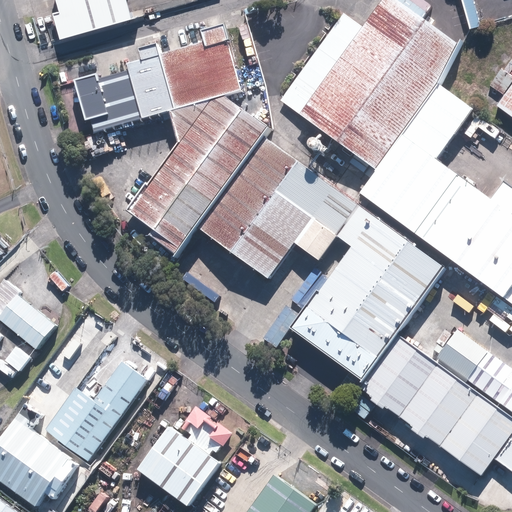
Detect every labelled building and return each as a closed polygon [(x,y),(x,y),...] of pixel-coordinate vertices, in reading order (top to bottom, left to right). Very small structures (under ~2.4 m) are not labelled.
[(131,0),(62,0),(64,8),(59,9),(66,36),(136,15),(131,0)] [(466,52),(391,0),(388,0),(303,120),(380,174),(466,52)] [(484,23),(476,0),(466,0),(474,26),(484,23)] [(470,29),(465,10),(457,12),(462,31),(470,29)] [(251,26),(246,12),(236,15),(240,30),(251,26)] [(284,106),(303,120),(363,36),(343,23),(284,106)] [(251,30),(243,32),(253,66),(261,64),(251,30)] [(80,85),(97,138),(179,113),(233,97),(241,94),(225,41),(80,85)] [(511,81),(511,72),(505,67),(493,83),(505,92),(511,81)] [(442,88),(404,141),(439,165),(476,113),(442,88)] [(511,91),(500,108),(511,116),(511,91)] [(186,142),(136,216),(187,252),(201,233),(274,131),(233,97),(179,113),(186,142)] [(345,181),(274,131),(201,233),(272,283),(297,248),(345,181)] [(404,141),(365,196),(452,257),(511,299),(511,217),(439,165),(404,141)] [(365,196),(345,181),(297,248),(319,264),(365,196)] [(280,322),(364,381),(452,257),(365,196),(319,264),(280,322)] [(58,270),(52,275),(66,293),(72,288),(58,270)] [(59,330),(20,299),(0,323),(0,327),(37,357),(59,330)] [(511,369),(460,332),(435,367),(499,411),(511,392),(511,369)] [(511,420),(395,338),(364,381),(358,390),(482,477),(493,461),(511,475),(511,420)] [(34,357),(21,347),(10,360),(23,371),(34,357)] [(44,435),(77,459),(87,466),(147,384),(120,365),(92,403),(76,392),(44,435)] [(23,420),(0,451),(0,480),(40,510),(77,459),(44,435),(23,420)] [(174,426),(142,470),(195,508),(227,464),(174,426)] [(318,511),(321,509),(276,477),(250,511),(318,511)] [(0,498),(0,511),(19,511),(0,497),(0,498)]
